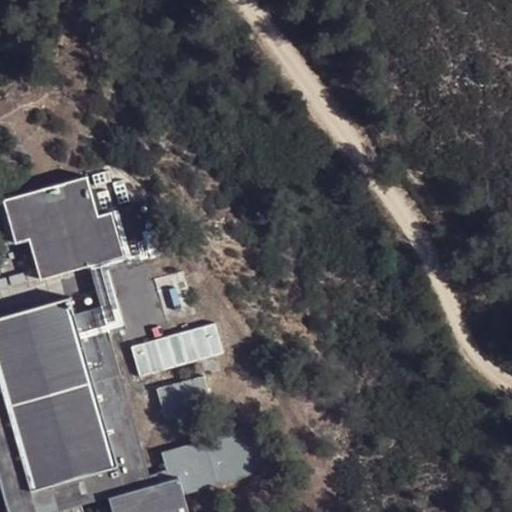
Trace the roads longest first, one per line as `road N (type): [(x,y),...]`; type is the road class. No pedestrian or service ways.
road 1 (track): [(236,0),(379,184),(478,365),(511,388)]
road 2 (track): [(68,0),(44,89),(15,123),(0,120)]
